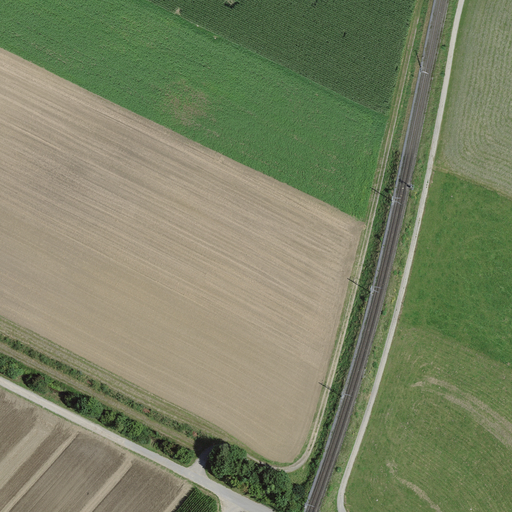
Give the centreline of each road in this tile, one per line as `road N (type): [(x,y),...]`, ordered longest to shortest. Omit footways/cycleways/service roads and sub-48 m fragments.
road 1 (track): [(463,0),(410,267),(343,488),(343,511)]
road 2 (track): [(196,477),(219,448),(274,469),(298,468),(309,455),(360,276),(396,95)]
road 3 (unclassified): [(0,379),(263,511)]
